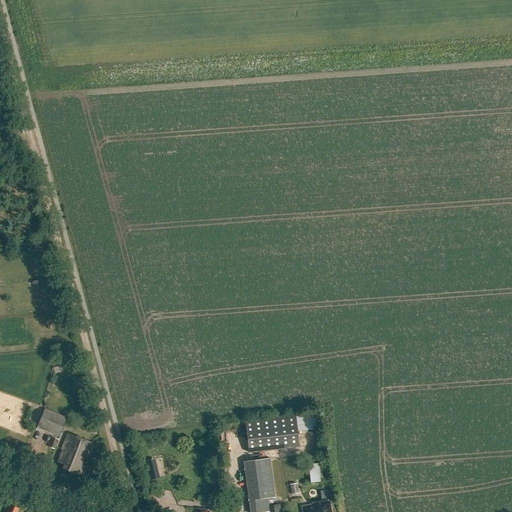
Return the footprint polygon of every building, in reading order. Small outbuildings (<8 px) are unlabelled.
[(45,408),(44,408),(36,428),(58,437),(66,417),(49,410),(50,406),(47,404),(45,408)] [(295,415),(245,421),(248,453),(298,447),(295,415)] [(63,468),(79,474),(83,466),(92,443),(68,433),(61,449),(62,450),(57,462),(64,464),(63,468)] [(47,446),(53,449),(57,439),(48,435),(47,438),(50,439),(47,446)] [(281,511),(280,505),(274,506),(267,459),(243,462),(250,511),(281,511)] [(214,487),(215,507),(225,506),(224,487),(214,487)] [(330,511),(328,501),(311,504),(311,505),(302,507),(302,511),(330,511)]
